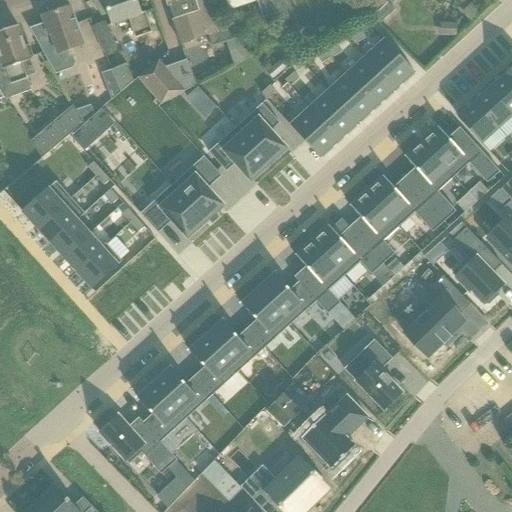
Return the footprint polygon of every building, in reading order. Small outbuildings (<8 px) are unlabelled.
[(136,0),(103,0),(109,15),(112,25),(129,19),(136,38),(152,32),(152,31),(144,13),(141,14),(136,0)] [(165,0),(181,45),(208,36),(212,47),(226,42),(236,39),(218,19),(214,20),(211,11),(207,0),(165,0)] [(207,0),(211,11),(227,6),(225,0),(256,0),(262,19),(275,14),(270,0),(207,0)] [(270,0),(275,14),(276,14),(282,30),(285,40),(300,33),(288,0),(270,0)] [(469,22),(479,11),(471,3),(461,13),(469,22)] [(34,36),(43,53),(55,75),(74,68),(76,64),(68,50),(84,45),(77,26),(70,7),(42,17),(47,31),(34,36)] [(381,9),(372,18),(378,24),(379,25),(388,16),(381,9)] [(92,27),(104,54),(116,49),(104,22),(92,27)] [(447,23),(446,36),(457,36),(457,23),(447,23)] [(0,60),(1,63),(0,62),(0,91),(5,100),(31,91),(22,64),(30,61),(29,58),(33,57),(29,46),(25,47),(18,25),(12,27),(8,25),(0,27),(0,60)] [(361,32),(350,38),(354,45),(365,39),(361,32)] [(386,37),(367,55),(396,88),(416,70),(386,37)] [(338,45),(328,51),(332,58),(342,52),(338,45)] [(328,51),(317,57),(321,64),(332,58),(328,51)] [(367,55),(348,72),(377,105),(396,88),(367,55)] [(158,60),(136,78),(160,105),(195,86),(194,82),(187,66),(186,60),(164,68),(158,60)] [(111,70),(120,92),(133,81),(126,63),(111,70)] [(274,66),(265,73),(273,82),(280,76),(282,75),(274,66)] [(511,68),(503,77),(511,86),(511,68)] [(348,72),(329,88),(359,121),(377,105),(348,72)] [(294,73),(285,81),(290,87),(299,79),(294,73)] [(511,86),(503,77),(489,89),(511,115),(511,86)] [(270,85),(261,94),(266,100),(276,91),(270,85)] [(186,97),(193,104),(204,94),(197,87),(186,97)] [(329,88),(310,105),(340,138),(359,121),(329,88)] [(511,115),(489,89),(475,102),(499,129),(511,116),(511,115)] [(475,102),(458,118),(482,144),(499,129),(475,102)] [(262,104),(235,129),(267,164),(284,149),(270,133),(280,124),(262,104)] [(30,141),(40,160),(83,124),(76,111),(73,105),(30,141)] [(91,105),(76,111),(83,124),(94,115),(94,114),(91,105)] [(310,105),(291,123),(320,156),(340,138),(310,105)] [(101,109),(72,136),(85,150),(114,124),(101,109)] [(438,127),(421,142),(453,178),(469,164),(487,184),(499,172),(459,128),(448,138),(438,127)] [(235,129),(208,153),(226,172),(236,163),(250,179),(267,164),(235,129)] [(415,169),(404,178),(444,222),(456,212),(438,192),(453,178),(421,142),(405,158),(415,169)] [(204,157),(172,186),(204,221),(221,206),(206,190),(221,177),(204,157)] [(94,163),(87,168),(96,177),(102,171),(94,163)] [(102,171),(96,177),(104,186),(110,180),(102,171)] [(384,177),(367,192),(399,227),(415,213),(432,233),(444,222),(404,178),(394,188),(384,177)] [(56,182),(22,213),(37,230),(71,199),(56,182)] [(172,186),(140,214),(158,234),(173,220),(187,236),(204,221),(172,186)] [(110,190),(104,195),(112,204),(118,199),(110,190)] [(360,218),(350,228),(383,265),(395,254),(383,242),(399,227),(367,192),(350,207),(360,218)] [(71,199),(37,230),(50,244),(77,220),(78,221),(85,214),(71,199)] [(508,221),(487,241),(511,266),(511,207),(509,204),(500,212),(508,221)] [(128,210),(122,215),(130,224),(136,218),(128,210)] [(136,218),(130,224),(138,233),(144,227),(136,218)] [(77,220),(50,244),(63,258),(90,234),(78,221),(77,220)] [(451,243),(466,229),(461,223),(446,237),(451,243)] [(329,226),(312,241),(344,277),(360,263),(371,275),(383,265),(350,228),(339,237),(329,226)] [(466,229),(451,243),(469,262),(453,277),(467,292),(469,290),(481,303),(483,301),(486,304),(496,295),(493,292),(501,285),(490,274),(500,265),(466,229)] [(90,234),(63,258),(76,272),(103,248),(102,248),(90,234)] [(306,268),(295,278),(299,283),(316,302),(328,315),(340,303),(329,291),(344,277),(312,241),(296,257),(306,268)] [(103,248),(76,272),(91,289),(121,262),(106,244),(102,248),(103,248)] [(395,277),(404,269),(396,260),(387,269),(394,277),(395,277)] [(275,275),(259,290),(290,325),(316,302),(299,283),(290,291),(275,275)] [(438,294),(400,331),(424,356),(438,342),(440,344),(447,336),(446,335),(463,319),(457,312),(467,302),(441,275),(430,286),(438,294)] [(259,290),(242,305),(256,321),(247,329),(264,349),(290,325),(259,290)] [(340,303),(328,315),(340,328),(352,317),(340,303)] [(223,322),(206,337),(238,372),(264,349),(247,329),(237,338),(223,322)] [(206,337),(189,352),(204,368),(195,376),(212,396),(238,372),(206,337)] [(368,357),(351,373),(384,408),(402,391),(380,369),(393,357),(375,338),(362,350),(368,357)] [(171,369),(154,384),(186,419),(212,396),(195,376),(185,385),(171,369)] [(154,384),(137,399),(152,415),(143,423),(160,443),(186,419),(154,384)] [(322,415),(299,437),(332,472),(348,456),(346,454),(352,447),(344,439),(366,418),(345,396),(324,417),(322,415)] [(223,407),(217,412),(222,419),(228,413),(223,407)] [(264,431),(273,422),(266,415),(257,424),(264,431)] [(110,418),(100,427),(103,430),(100,433),(129,465),(142,453),(161,475),(167,470),(175,462),(176,461),(160,443),(143,423),(138,418),(128,428),(118,416),(113,421),(110,418)] [(252,474),(240,486),(259,506),(269,496),(272,499),(270,500),(281,511),(283,510),(284,511),(296,511),(326,484),(319,476),(320,474),(309,463),(307,464),(300,456),(266,489),(252,474)] [(194,482),(175,462),(167,470),(176,480),(157,496),(168,509),(194,482)] [(202,474),(211,484),(224,471),(215,462),(202,474)] [(55,485),(37,502),(46,511),(96,511),(83,498),(74,506),(55,485)] [(46,511),(37,502),(26,511),(46,511)]
